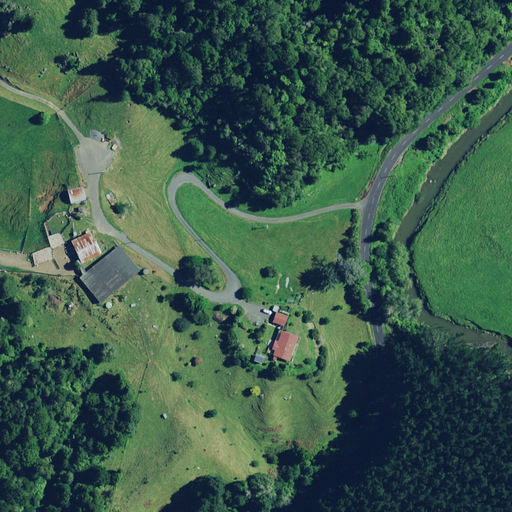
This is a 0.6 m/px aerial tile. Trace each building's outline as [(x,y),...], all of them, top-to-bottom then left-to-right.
[(83,199),(80,187),(65,191),(68,203),(83,199)] [(99,255),(88,232),(69,241),(80,264),(99,255)] [(138,271),(117,245),(78,278),(99,303),(138,271)] [(285,317),(274,313),(271,322),(282,326),(285,317)] [(296,338),(279,332),(275,343),(268,340),(263,353),(287,362),(296,338)]
